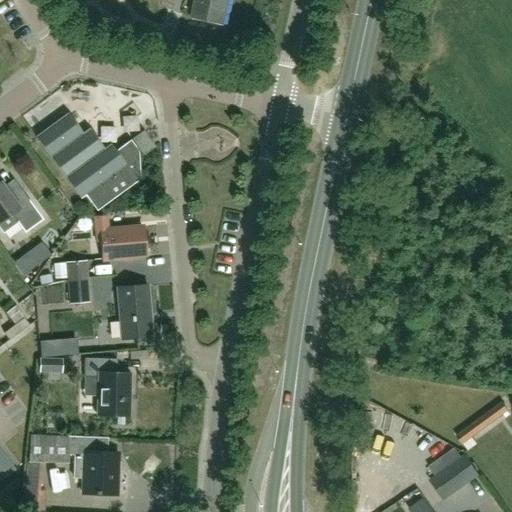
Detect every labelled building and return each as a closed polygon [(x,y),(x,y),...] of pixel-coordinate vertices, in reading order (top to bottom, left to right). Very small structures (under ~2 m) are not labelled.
[(195,0),(191,18),(223,25),(228,0),(195,0)] [(97,210),(139,179),(138,152),(129,140),(114,151),(109,144),(102,149),(88,130),(82,134),(67,114),(37,136),(81,197),(85,194),(97,210)] [(142,131),(131,139),(143,155),(154,147),(142,131)] [(0,225),(5,232),(18,222),(26,232),(44,219),(29,200),(20,207),(1,182),(0,183),(0,225)] [(104,259),(146,255),(143,227),(109,229),(108,215),(96,216),(97,231),(101,230),(104,259)] [(68,305),(89,303),(86,262),(60,263),(61,280),(67,280),(68,305)] [(123,340),(154,337),(149,285),(118,288),(123,340)] [(19,333),(29,326),(23,319),(13,326),(19,333)] [(3,334),(9,341),(19,333),(13,326),(3,334)] [(59,373),(59,359),(40,359),(39,372),(59,373)] [(128,416),(129,374),(116,374),(117,361),(85,360),(85,379),(98,379),(97,416),(128,416)] [(72,479),(84,480),(83,493),(116,494),(118,453),(107,452),(107,437),(29,435),(28,463),(68,464),(69,455),(73,455),(72,479)] [(443,502),(479,477),(464,456),(429,481),(443,502)] [(14,472),(7,462),(0,467),(0,479),(1,482),(14,472)]
